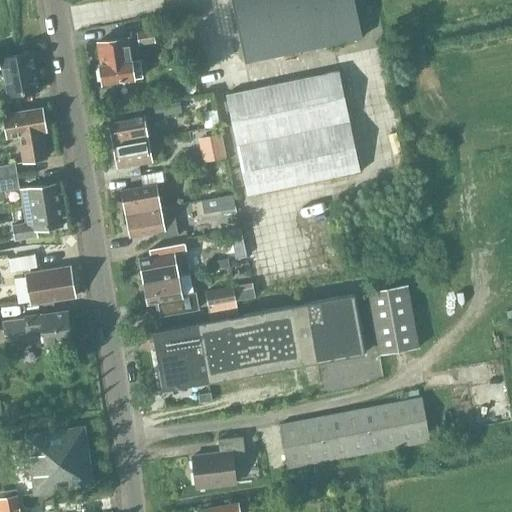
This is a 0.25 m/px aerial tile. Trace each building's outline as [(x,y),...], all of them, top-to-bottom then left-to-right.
[(231,0),(244,62),(273,56),(362,37),(353,0),(231,0)] [(136,32),(138,45),(154,42),(153,30),(136,32)] [(130,60),(127,38),(97,42),(100,64),(99,64),(102,83),(134,78),(142,77),(139,60),(131,61),(131,60),(130,60)] [(0,65),(2,66),(8,96),(38,90),(31,52),(1,58),(0,58),(0,65)] [(338,70),(225,94),(247,195),(360,172),(338,70)] [(168,101),(150,104),(153,118),(170,115),(168,101)] [(18,136),(23,162),(47,158),(42,132),(46,131),(42,107),(2,114),(6,138),(18,136)] [(216,109),(200,111),(202,120),(203,120),(205,127),(218,126),(216,109)] [(109,125),(106,126),(109,142),(112,141),(112,145),(148,138),(144,115),(108,121),(109,125)] [(187,123),(189,131),(205,127),(203,120),(202,120),(187,123)] [(205,127),(189,131),(190,139),(206,136),(205,127)] [(201,138),(205,162),(225,158),(221,134),(201,138)] [(113,148),(107,149),(110,165),(116,164),(117,168),(152,162),(148,138),(112,145),(113,148)] [(0,166),(0,179),(17,176),(15,164),(0,166)] [(121,190),(125,214),(161,208),(156,184),(164,182),(162,171),(140,175),(142,186),(121,190)] [(17,176),(0,179),(0,192),(19,189),(17,176)] [(19,189),(25,223),(12,225),(14,240),(37,236),(36,230),(63,226),(55,182),(19,189)] [(200,192),(201,200),(217,197),(215,189),(200,192)] [(217,197),(201,200),(202,208),(218,205),(217,197)] [(161,208),(125,214),(129,237),(157,232),(158,238),(178,235),(172,205),(161,208)] [(143,282),(178,275),(190,273),(184,243),(149,249),(150,256),(138,258),(143,282)] [(36,267),(34,255),(9,259),(11,271),(36,267)] [(75,296),(69,267),(26,274),(31,304),(75,296)] [(143,282),(147,305),(160,303),(161,308),(159,308),(160,315),(197,309),(196,301),(194,293),(181,295),(179,280),(178,275),(143,282)] [(240,290),(234,291),(235,300),(255,297),(252,283),(240,285),(240,290)] [(367,291),(378,354),(418,347),(406,284),(367,291)] [(234,291),(233,287),(205,292),(210,318),(238,312),(235,300),(234,291)] [(152,331),(162,390),(364,353),(353,294),(152,331)] [(71,340),(67,312),(3,321),(5,334),(13,333),(14,336),(28,331),(43,329),(45,343),(35,345),(71,340)] [(279,424),(287,468),(429,441),(421,397),(279,424)] [(55,433),(28,437),(30,453),(33,469),(34,475),(35,484),(36,493),(64,488),(91,484),(87,456),(83,429),(55,433)] [(245,459),(242,436),(218,439),(219,452),(192,456),(196,488),(235,483),(232,460),(245,459)] [(0,511),(16,511),(14,497),(0,499),(0,511)]
